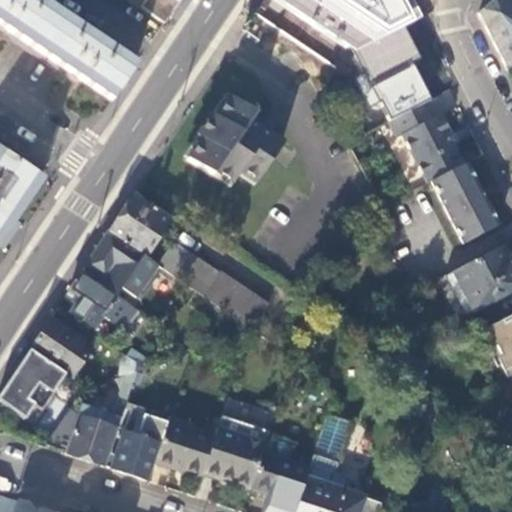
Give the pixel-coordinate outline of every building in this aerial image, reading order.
[(0,0),(0,27),(111,103),(134,69),(32,0),(0,0)] [(164,26),(179,4),(173,0),(123,0),(139,11),(140,9),(164,26)] [(406,0),(267,0),(268,0),(351,54),(372,112),(383,110),(389,123),(393,122),(428,103),(435,98),(401,28),(416,21),(406,0)] [(494,0),(479,15),(510,77),(511,75),(511,9),(498,0),(494,0)] [(248,122),(253,114),(228,96),(214,118),(209,116),(196,137),(199,139),(186,159),(212,177),(215,173),(233,184),(241,171),(256,181),(271,159),(281,144),(260,130),(248,122)] [(403,136),(429,185),(430,184),(464,166),(452,145),(450,145),(446,138),(451,136),(440,116),(435,118),(428,103),(393,122),(400,138),(403,136)] [(0,241),(40,181),(0,153),(0,241)] [(464,166),(430,184),(434,190),(465,244),(498,227),(485,200),(481,192),(467,165),(464,166)] [(171,221),(134,196),(109,233),(147,259),(171,221)] [(137,300),(159,267),(147,259),(109,233),(85,269),(103,281),(100,286),(117,297),(121,290),(137,300)] [(203,297),(219,273),(175,243),(159,267),(203,297)] [(463,268),(453,273),(474,311),(511,291),(511,265),(503,247),(463,268)] [(268,305),(219,273),(203,297),(253,330),(268,305)] [(123,332),(137,311),(117,297),(116,298),(81,275),(69,293),(81,300),(71,314),(95,330),(102,318),(123,332)] [(511,376),(511,316),(482,332),(485,340),(506,379),(511,376)] [(50,321),(29,352),(64,376),(71,381),(91,350),(50,321)] [(64,376),(29,352),(0,395),(0,403),(26,420),(35,407),(41,410),(64,376)] [(144,370),(123,356),(114,380),(136,373),(144,370)] [(124,408),(136,373),(114,380),(120,389),(115,405),(124,408)] [(435,405),(409,382),(401,391),(417,406),(411,423),(426,430),(435,405)] [(81,403),(76,417),(117,430),(121,417),(81,403)] [(76,417),(64,454),(104,468),(117,430),(76,417)] [(123,435),(111,470),(148,483),(154,464),(165,431),(141,424),(136,439),(123,435)] [(167,425),(165,431),(154,464),(177,471),(178,469),(201,477),(201,476),(214,441),(167,425)] [(248,491),(261,454),(263,447),(217,431),(214,441),(201,476),(219,482),(221,480),(231,483),(231,486),(248,491)] [(305,480),(308,471),(261,454),(248,491),(296,507),(305,480)] [(378,511),(380,506),(305,480),(296,507),(294,511),(378,511)] [(0,511),(12,511),(17,502),(0,496),(0,511)] [(46,511),(17,502),(12,511),(46,511)]
